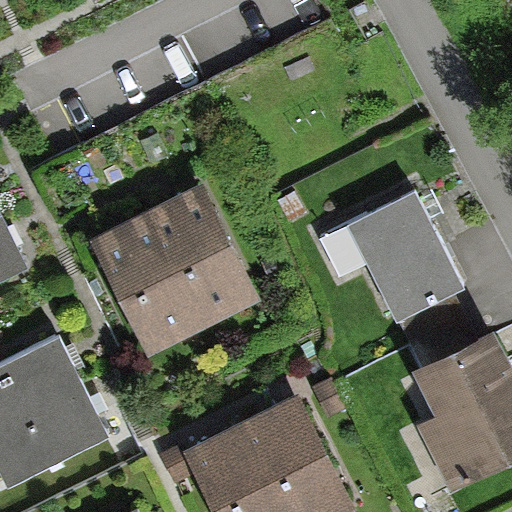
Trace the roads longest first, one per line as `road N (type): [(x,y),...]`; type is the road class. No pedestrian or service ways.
road 1 (residential): [(511,204),(403,0)]
road 2 (residential): [(217,0),(46,82)]
